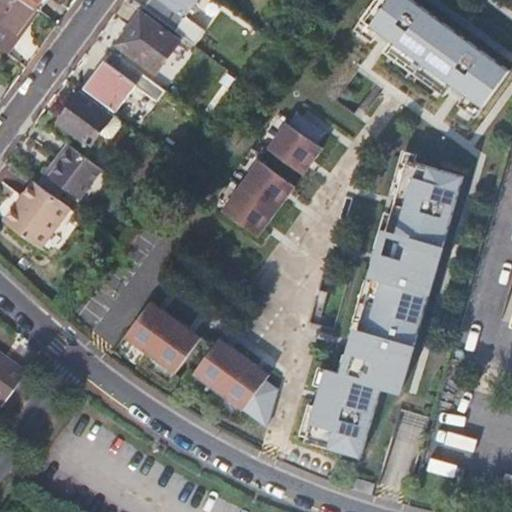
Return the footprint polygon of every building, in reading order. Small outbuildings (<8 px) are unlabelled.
[(0,0),(0,48),(3,51),(17,32),(35,7),(25,0),(0,0)] [(149,0),(144,8),(174,31),(186,17),(197,0),(149,0)] [(411,0),(376,0),(354,29),(371,42),(379,31),(392,41),(384,51),(444,96),(452,85),(465,95),(457,105),(475,118),(508,71),(411,0)] [(132,30),(120,47),(155,72),(177,41),(140,13),(130,27),(132,30)] [(174,31),(172,34),(192,49),(205,32),(186,17),(174,31)] [(166,93),(111,52),(85,88),(93,94),(90,97),(114,115),(135,87),(158,103),(166,93)] [(225,100),(237,83),(227,75),(216,92),(225,100)] [(91,147),(85,156),(96,164),(121,130),(121,123),(115,118),(112,118),(80,95),(60,122),(91,147)] [(285,124),(267,149),(302,175),(321,149),(316,145),(324,133),(296,113),(287,125),(285,124)] [(85,156),(70,144),(50,173),(49,174),(69,189),(81,198),(102,168),(96,164),(85,156)] [(258,161),(221,211),(256,237),(293,187),(258,161)] [(462,177),(407,161),(344,376),(325,370),(304,442),(359,458),(380,386),(399,391),(462,177)] [(49,174),(40,185),(61,200),(69,189),(49,174)] [(40,249),(71,207),(61,200),(40,185),(34,181),(4,223),(40,249)] [(149,302),(123,338),(173,374),(199,339),(149,302)] [(242,411),(265,428),(276,390),(264,381),(267,376),(242,357),(217,339),(191,374),(216,393),(242,411)] [(0,403),(1,404),(26,370),(0,352),(0,403)]
